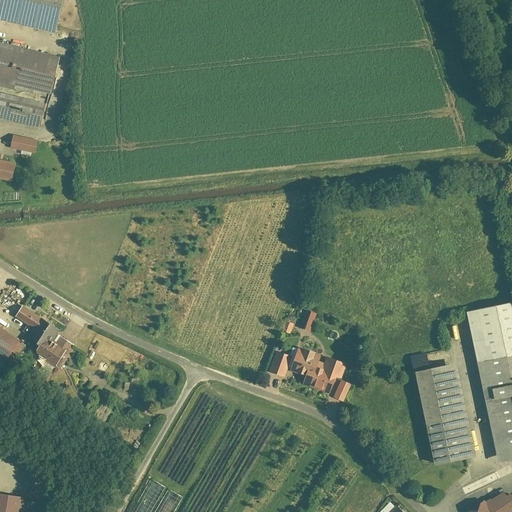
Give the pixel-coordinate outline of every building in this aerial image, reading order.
[(0,0),(0,19),(53,31),(59,0),(0,0)] [(0,86),(13,89),(14,86),(50,94),(59,57),(0,43),(0,86)] [(44,103),(0,93),(0,118),(39,128),(44,103)] [(38,140),(13,135),(10,148),(35,153),(38,140)] [(15,163),(0,160),(0,177),(11,180),(15,163)] [(511,300),(464,311),(496,462),(511,458),(511,300)] [(41,317),(21,305),(14,316),(33,328),(41,317)] [(315,312),(305,309),(300,327),(310,330),(315,312)] [(31,351),(56,367),(71,344),(56,334),(51,342),(49,341),(57,328),(41,317),(33,328),(25,341),(33,346),(31,351)] [(293,324),(284,320),(280,330),(289,333),(293,324)] [(0,362),(16,339),(0,327),(0,362)] [(315,367),(319,356),(295,347),(287,369),(305,376),(311,378),(315,367)] [(290,356),(275,351),(267,372),(282,377),(290,356)] [(340,377),(344,364),(325,357),(321,370),(335,375),(340,377)] [(454,363),(411,371),(431,464),(473,456),(454,363)] [(302,383),(328,393),(335,375),(321,370),(315,367),(311,378),(305,376),(302,383)] [(350,384),(341,380),(334,398),(343,401),(350,384)] [(133,396),(141,386),(136,382),(128,392),(133,396)] [(22,511),(29,473),(0,468),(0,511),(22,511)] [(502,491),(485,501),(491,511),(500,511),(507,508),(511,505),(511,498),(508,492),(504,495),(502,491)] [(491,511),(485,501),(484,500),(466,511),(491,511)]
